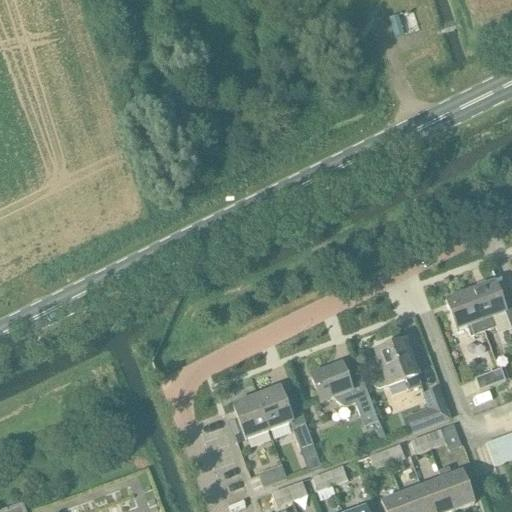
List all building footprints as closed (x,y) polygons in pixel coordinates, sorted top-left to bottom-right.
[(297,65),(320,58),(315,42),(292,49),(297,65)] [(494,284),(469,294),(484,333),(494,329),(491,321),(505,315),(510,330),(511,329),(511,299),(501,303),(494,284)] [(470,339),(484,333),(469,294),(445,303),(456,333),(466,329),(470,339)] [(375,354),(380,369),(372,373),(369,378),(373,387),(378,390),(387,386),(387,388),(404,382),(408,392),(421,387),(405,343),(375,354)] [(378,424),(367,396),(360,377),(346,382),(341,367),(310,378),(320,405),(333,400),(344,410),(355,406),(363,429),(378,424)] [(478,392),(505,383),(500,371),(474,380),(478,392)] [(255,399),(268,433),(291,425),(278,390),(255,399)] [(406,419),(412,435),(449,421),(438,391),(424,397),(429,411),(406,419)] [(268,433),(255,399),(232,407),(245,442),(268,433)] [(304,425),(291,430),(299,452),(313,447),(304,425)] [(445,447),(447,453),(461,448),(453,427),(425,438),(430,452),(445,447)] [(511,447),(508,437),(497,441),(505,463),(511,460),(511,447)] [(414,458),(430,452),(425,438),(409,444),(414,458)] [(497,441),(486,445),(494,467),(505,463),(497,441)] [(384,453),(389,467),(390,467),(393,476),(404,472),(401,463),(405,462),(400,448),(384,453)] [(384,453),(355,464),(360,478),(389,467),(384,453)] [(258,477),(263,489),(286,481),(281,468),(258,477)] [(342,469),(327,475),(332,487),(347,482),(342,469)] [(438,473),(441,481),(452,511),(455,511),(474,505),(462,474),(451,478),(448,469),(438,473)] [(316,493),(332,487),(327,475),(312,481),(316,493)] [(429,511),(452,511),(441,481),(421,489),(429,511)] [(287,489),(292,502),(307,497),(302,483),(287,489)] [(292,502),(287,489),(272,494),(277,508),(292,502)] [(406,511),(429,511),(421,489),(400,497),(406,511)] [(406,511),(400,497),(380,504),(382,511),(406,511)]
